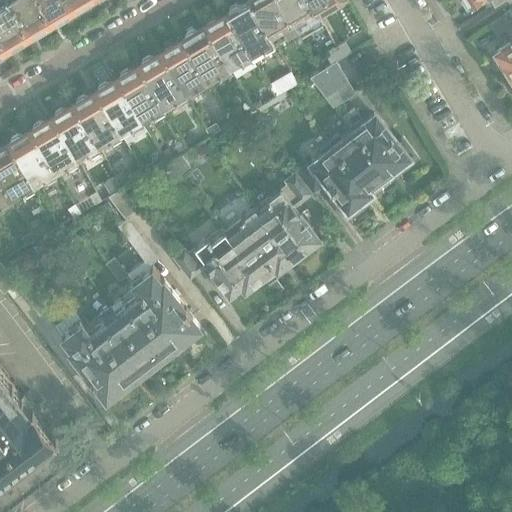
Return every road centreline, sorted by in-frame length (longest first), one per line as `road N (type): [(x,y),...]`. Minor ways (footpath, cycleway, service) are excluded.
road 1 (residential): [(505,168),(51,511)]
road 2 (primary): [(511,227),(135,511)]
road 3 (primary): [(207,511),(511,280)]
road 4 (residential): [(0,106),(175,0)]
road 5 (residential): [(505,168),(404,0)]
